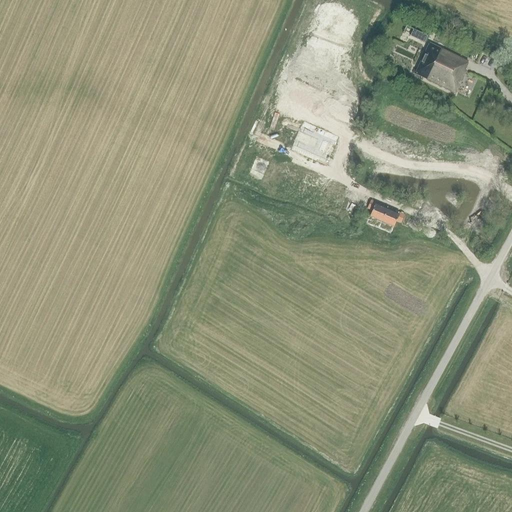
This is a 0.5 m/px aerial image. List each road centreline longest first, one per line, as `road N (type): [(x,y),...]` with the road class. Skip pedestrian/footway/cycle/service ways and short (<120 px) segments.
road 1 (tertiary): [(363,511),(511,236)]
road 2 (track): [(297,108),(401,162),(468,170),(511,193)]
